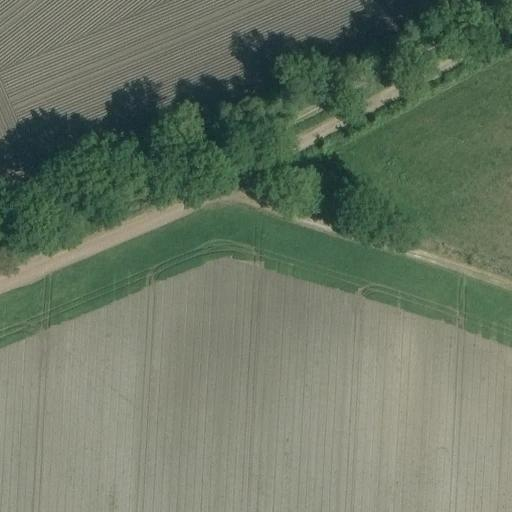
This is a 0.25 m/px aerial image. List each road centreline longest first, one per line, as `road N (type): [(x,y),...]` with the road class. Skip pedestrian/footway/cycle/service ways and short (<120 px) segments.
road 1 (track): [(233,180),(511,29)]
road 2 (track): [(233,180),(296,218),(511,286)]
road 3 (track): [(0,287),(233,180)]
